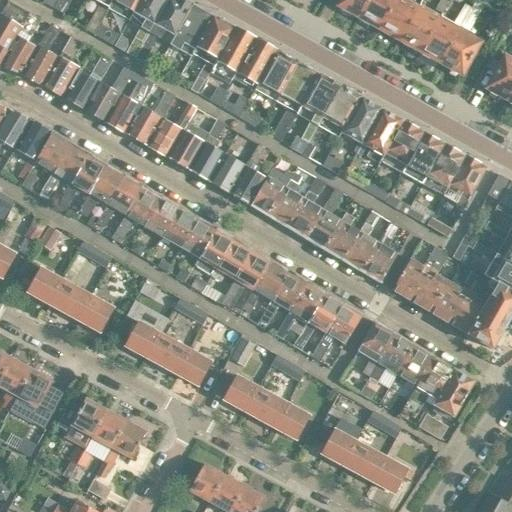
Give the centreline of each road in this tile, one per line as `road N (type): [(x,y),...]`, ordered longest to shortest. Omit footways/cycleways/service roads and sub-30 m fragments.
road 1 (residential): [(0,85),(26,93),(511,382)]
road 2 (tertiary): [(511,161),(228,0)]
road 3 (residential): [(195,422),(0,309)]
road 4 (residential): [(363,511),(195,422)]
road 5 (tertiary): [(432,511),(511,389)]
